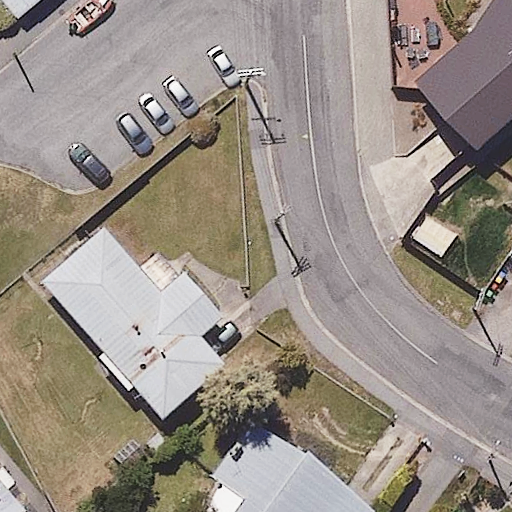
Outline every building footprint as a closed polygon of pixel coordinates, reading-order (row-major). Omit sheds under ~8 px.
[(11,0),(20,9),(30,0),(11,0)] [(447,0),(388,0),(390,81),(418,80),(477,148),(511,117),(511,0),(491,0),(474,23),(449,46),(447,0)] [(225,365),(199,334),(225,312),(188,267),(162,288),(108,222),(42,276),(104,351),(98,357),(128,393),(135,388),(160,419),(225,365)] [(263,422),(255,435),(240,424),(211,468),(226,478),(203,511),(368,511),(373,504),(350,489),(354,483),(263,422)] [(0,511),(32,511),(0,473),(0,511)]
